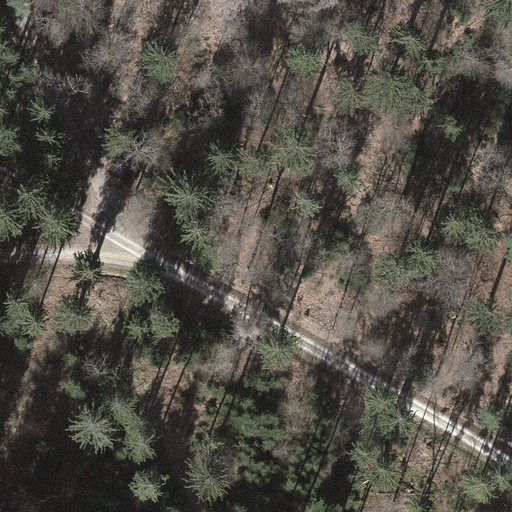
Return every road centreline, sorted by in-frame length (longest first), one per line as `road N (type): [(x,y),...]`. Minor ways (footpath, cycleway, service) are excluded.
road 1 (track): [(0,169),(511,475)]
road 2 (track): [(0,258),(131,246),(19,0)]
